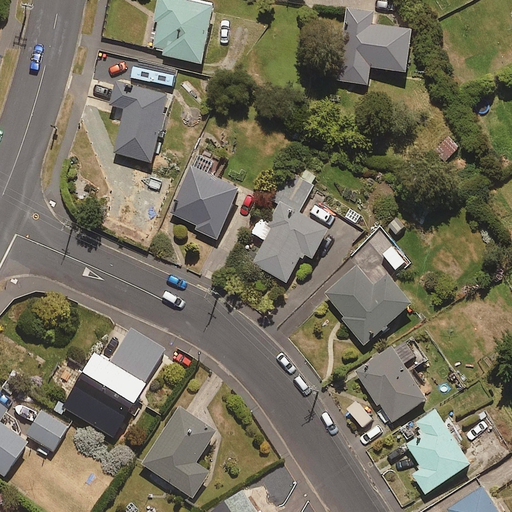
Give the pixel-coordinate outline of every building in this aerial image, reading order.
[(157,0),(154,20),(157,21),(151,52),(201,62),(212,4),(193,0),(157,0)] [(373,11),(347,8),(339,81),(368,84),(369,66),(406,70),(410,27),(371,24),(373,11)] [(154,150),(161,151),(170,110),(164,108),(167,92),(116,81),(111,103),(124,106),(114,152),(151,161),(154,150)] [(458,146),(447,136),(435,150),(446,160),(458,146)] [(226,158),(199,146),(170,213),(198,225),(195,229),(217,239),(239,186),(218,177),(226,158)] [(313,185),(286,171),(275,194),(281,197),(268,223),(261,219),(254,233),(265,239),(252,264),(287,282),(301,253),(312,259),(328,227),(299,212),(313,185)] [(407,259),(383,231),(349,260),(355,267),(325,293),(346,316),(342,319),(364,344),(413,302),(389,274),(407,259)] [(165,352),(131,330),(111,363),(95,353),(62,406),(111,438),(165,352)] [(428,359),(408,333),(355,372),(393,422),(427,397),(409,373),(428,359)] [(0,420),(8,409),(0,403),(0,472),(4,476),(27,443),(0,423),(0,420)] [(69,427),(43,408),(25,433),(52,452),(69,427)] [(216,433),(180,408),(142,464),(193,498),(210,472),(196,463),(216,433)] [(470,463),(435,409),(412,424),(420,435),(406,444),(421,466),(412,472),(425,493),(470,463)] [(499,511),(485,486),(446,508),(448,511),(499,511)] [(257,511),(242,491),(211,511),(257,511)]
